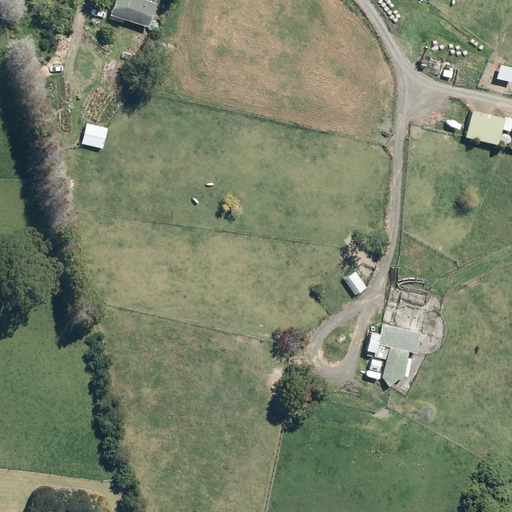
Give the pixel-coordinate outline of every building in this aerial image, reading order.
[(157,2),(149,0),(114,0),(110,14),(149,27),(157,2)] [(456,66),(446,63),(442,75),(452,78),(456,66)] [(464,135),(497,143),(501,128),(510,130),(511,121),(511,117),(471,108),(464,135)] [(86,123),(81,143),(102,148),(107,128),(86,123)] [(412,220),(415,225),(424,220),(420,215),(412,220)] [(343,278),(354,294),(366,286),(354,270),(343,278)] [(382,377),(388,385),(397,378),(402,379),(409,350),(417,352),(421,332),(382,323),(380,332),(370,330),(366,349),(376,351),(375,356),(386,359),(382,377)]
